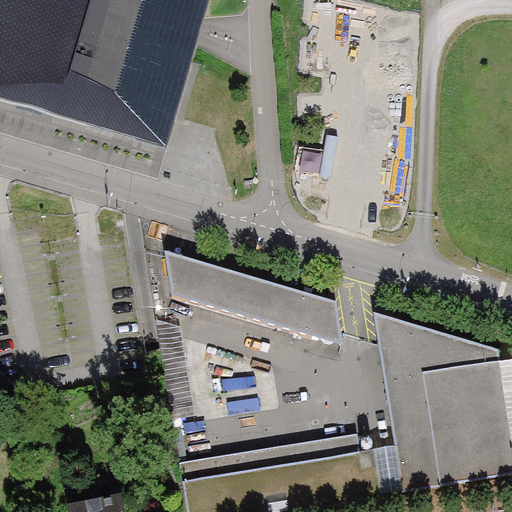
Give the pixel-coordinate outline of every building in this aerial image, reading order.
[(209,0),(0,0),(0,96),(168,147),(209,0)] [(166,254),(173,298),(342,348),(336,304),(166,254)] [(497,351),(375,314),(396,448),(403,493),(511,474),(511,360),(501,363),(497,351)] [(180,464),(183,483),(359,454),(357,436),(180,464)] [(396,448),(359,454),(183,483),(188,511),(377,511),(406,508),(403,493),(396,448)] [(123,511),(121,500),(68,510),(67,511),(123,511)]
